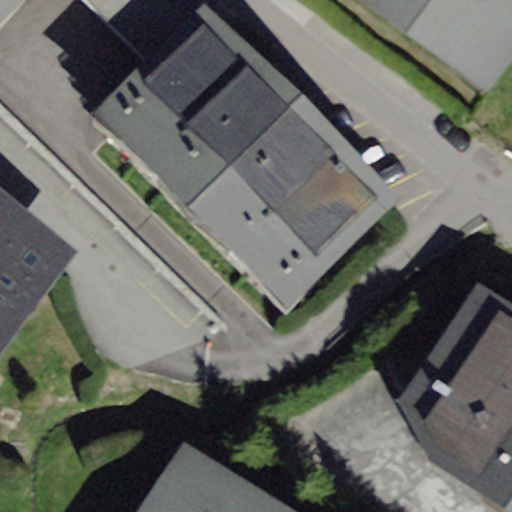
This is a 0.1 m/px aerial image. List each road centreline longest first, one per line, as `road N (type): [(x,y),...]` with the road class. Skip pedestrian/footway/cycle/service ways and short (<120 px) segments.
road 1 (residential): [(482,192),(320,339),(229,373),(204,369),(0,188)]
road 2 (residential): [(482,192),(270,0)]
